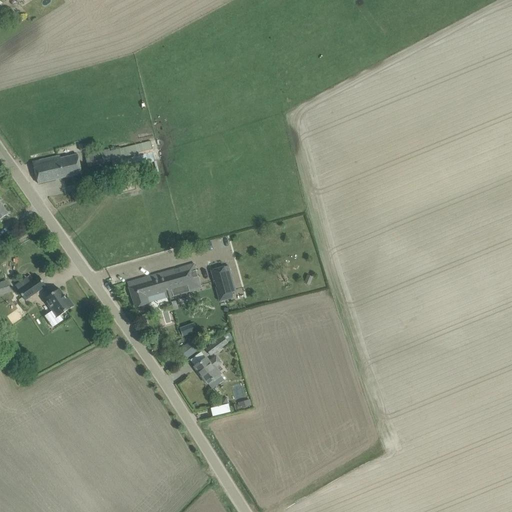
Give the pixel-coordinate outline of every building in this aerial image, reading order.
[(85,155),(88,168),(112,162),(114,170),(155,160),(151,141),(123,148),(122,147),(108,151),(107,150),(85,155)] [(33,162),(38,184),(48,181),(82,174),(78,155),(63,158),(62,155),(42,160),(33,162)] [(100,174),(92,175),(89,176),(93,191),(103,189),(100,174)] [(0,202),(0,219),(8,214),(0,202)] [(164,293),(168,292),(169,298),(170,298),(174,297),(174,295),(187,291),(189,291),(189,292),(201,289),(198,276),(196,277),(195,272),(197,271),(194,264),(163,273),(128,283),(136,308),(148,303),(166,298),(164,293)] [(230,265),(211,270),(214,282),(216,282),(217,287),(216,288),(219,301),(226,299),(225,294),(232,292),(237,291),(230,265)] [(19,291),(26,301),(46,287),(39,277),(19,291)] [(0,295),(10,292),(7,281),(0,283),(0,295)] [(64,296),(60,290),(44,300),(53,313),(55,311),(59,317),(74,307),(68,299),(67,300),(66,299),(65,300),(63,296),(64,296)] [(181,327),(183,336),(198,332),(195,323),(181,327)] [(233,339),(229,333),(206,349),(211,356),(228,343),(228,342),(233,339)] [(192,341),(179,351),(185,359),(198,350),(192,341)] [(195,367),(208,384),(221,374),(216,368),(222,364),(216,355),(208,361),(207,359),(195,367)] [(216,386),(212,389),(219,399),(223,396),(216,386)] [(222,406),(211,409),(213,417),(231,412),(229,404),(222,406)]
